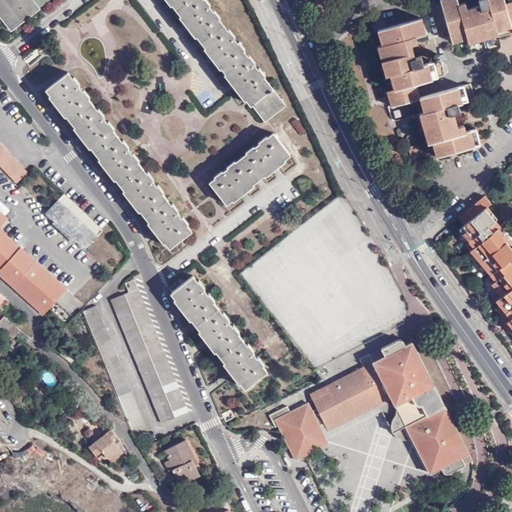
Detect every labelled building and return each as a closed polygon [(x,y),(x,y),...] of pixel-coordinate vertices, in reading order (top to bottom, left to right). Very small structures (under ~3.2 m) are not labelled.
[(39,9),(31,0),(0,0),(0,15),(12,30),(39,9)] [(31,0),(39,9),(49,0),(31,0)] [(204,0),(170,0),(264,122),(286,105),(204,0)] [(481,0),(483,5),(491,2),(492,7),(464,15),(462,10),(470,8),(468,0),(461,2),(460,0),(444,0),(453,35),(468,32),(470,37),(498,29),(500,34),(500,37),(511,33),(511,4),(508,5),(506,0),(481,0)] [(483,5),(479,6),(473,7),(470,8),(462,10),(464,15),(492,7),(491,2),(483,5)] [(465,123),(458,125),(460,132),(456,133),(446,104),(452,102),(455,112),(462,110),(459,101),(477,96),(472,82),(420,97),(416,81),(447,72),(443,56),(425,62),(422,53),(416,56),(418,64),(414,65),(406,37),(418,33),(427,31),(423,16),(385,26),(388,41),(384,42),(392,70),(388,72),(384,73),(397,118),(420,112),(425,110),(433,139),(437,137),(441,153),(481,143),(476,127),(468,130),(465,123)] [(388,41),(385,26),(380,27),(383,41),(379,42),(388,72),(392,70),(384,42),(388,41)] [(471,41),(500,34),(498,29),(470,37),(471,41)] [(455,41),(470,37),(468,32),(453,35),(455,41)] [(432,48),(430,42),(414,47),(412,43),(421,41),(418,33),(406,37),(414,65),(418,64),(416,56),(415,53),(432,48)] [(67,72),(46,88),(171,247),(191,230),(67,72)] [(456,122),(475,117),(473,112),(456,117),(455,112),(452,102),(446,104),(456,133),(460,132),(458,125),(456,122)] [(425,110),(420,112),(428,140),(433,139),(425,110)] [(292,123),(300,135),(306,131),(298,119),(292,123)] [(290,154),(273,133),(210,183),(227,204),(290,154)] [(437,154),(441,153),(437,137),(433,139),(437,154)] [(0,141),(0,162),(17,180),(27,170),(0,141)] [(457,218),(460,222),(464,227),(460,230),(469,242),(467,244),(490,274),(488,276),(502,295),(500,298),(503,304),(498,309),(506,321),(511,328),(511,257),(507,251),(511,246),(511,241),(497,221),(498,219),(489,207),(495,202),(488,192),(457,218)] [(84,249),(102,231),(64,194),(46,212),(84,249)] [(0,210),(0,272),(44,313),(67,289),(0,228),(0,227),(8,218),(0,210)] [(193,278),(173,294),(247,387),(268,371),(193,278)] [(152,320),(135,279),(126,282),(129,291),(112,298),(162,422),(189,411),(152,321),(152,320)] [(0,305),(4,309),(9,302),(3,296),(0,292),(0,305)] [(97,304),(83,310),(133,434),(147,429),(97,304)] [(15,336),(20,330),(4,316),(0,320),(0,328),(12,339),(15,336)] [(511,329),(511,328),(506,321),(502,325),(508,333),(511,329)] [(30,338),(20,330),(15,336),(25,344),(30,338)] [(374,362),(377,368),(392,398),(397,408),(397,410),(397,413),(396,414),(394,417),(391,421),(391,424),(392,429),(393,432),(406,425),(412,438),(430,473),(441,467),(444,472),(447,474),(473,461),(412,342),(406,345),(403,341),(401,340),(399,340),(360,359),(364,367),(374,362)] [(364,367),(361,368),(364,375),(377,368),(374,362),(364,367)] [(313,400),(317,408),(325,423),(329,430),(379,405),(392,398),(377,368),(364,375),(361,368),(327,386),(330,392),(313,400)] [(310,394),(313,400),(330,392),(327,386),(310,394)] [(392,398),(379,405),(382,410),(396,414),(397,413),(397,410),(397,408),(392,398)] [(320,425),(312,411),(308,403),(290,412),(287,405),(269,415),(275,426),(279,425),(296,459),(329,443),(320,425)] [(317,408),(312,411),(320,425),(325,423),(317,408)] [(73,420),(67,425),(73,432),(79,427),(73,420)] [(410,439),(412,438),(406,425),(393,432),(394,434),(397,437),(399,438),(402,439),(407,440),(410,439)] [(119,439),(110,428),(86,447),(99,462),(105,457),(118,446),(115,443),(119,439)] [(187,478),(189,480),(199,475),(192,460),(195,458),(186,439),(166,448),(170,459),(175,468),(170,470),(177,482),(187,478)] [(118,446),(105,457),(109,461),(122,451),(118,446)] [(175,468),(170,459),(166,460),(170,470),(175,468)] [(190,483),(189,480),(187,478),(177,482),(180,488),(190,483)]
